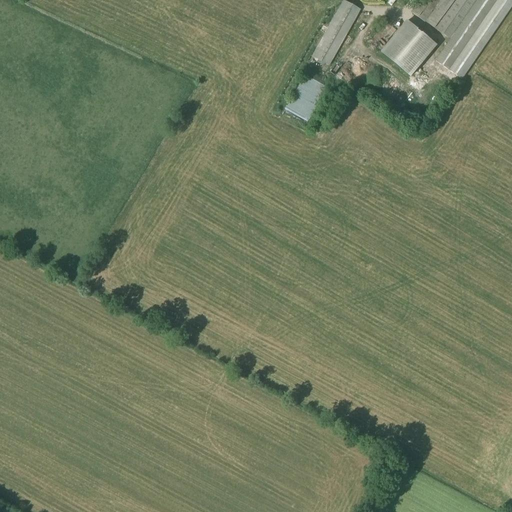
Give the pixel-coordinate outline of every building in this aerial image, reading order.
[(427,0),(413,21),(419,25),(436,0),(427,0)] [(443,79),(454,76),(457,70),(460,70),(500,10),(508,7),(511,0),(500,0),(488,20),(477,23),(492,0),(474,0),(471,5),(472,8),(476,7),(461,30),(450,33),(472,0),(460,0),(437,37),(444,42),(432,60),(437,75),(443,79)] [(324,36),(312,57),(329,67),(338,50),(344,54),(352,40),(346,37),(360,12),(343,3),(327,31),(324,29),(321,34),(324,36)] [(407,22),(380,54),(411,79),(437,47),(407,22)] [(305,77),(284,114),(307,127),(328,90),(305,77)]
